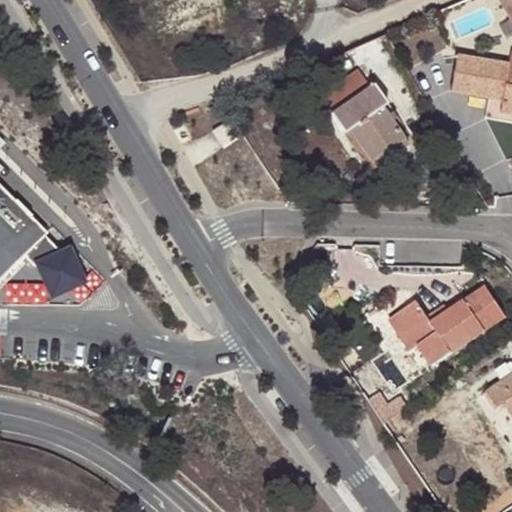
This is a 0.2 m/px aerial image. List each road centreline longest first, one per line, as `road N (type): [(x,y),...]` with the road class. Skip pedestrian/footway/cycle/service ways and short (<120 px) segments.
road 1 (unclassified): [(115,115),(325,44),(425,0)]
road 2 (residential): [(189,239),(315,223),(511,235)]
road 3 (unclassified): [(257,337),(235,352),(194,356),(99,323),(0,324)]
road 4 (tertiary): [(381,511),(257,337)]
road 5 (unclassified): [(158,486),(61,424),(0,410)]
road 6 (tertiary): [(189,239),(115,115)]
road 7 (tertiary): [(115,115),(45,0)]
